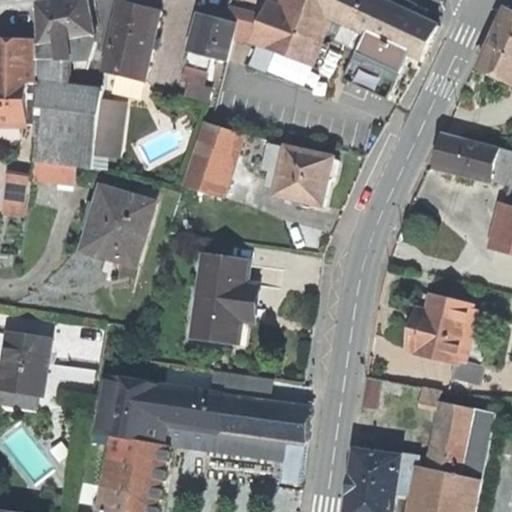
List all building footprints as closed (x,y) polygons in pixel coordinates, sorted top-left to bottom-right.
[(40,58),(69,59),(93,59),(99,44),(90,0),(67,0),(65,0),(40,5),(40,45),(40,58)] [(370,34),(413,55),(425,61),(441,27),(427,20),(431,10),(425,7),(418,4),(414,14),(398,7),(383,0),(272,0),(265,17),(256,42),(270,47),(298,59),(314,66),(334,17),(347,23),(370,34)] [(109,72),(148,81),(163,11),(148,8),(124,2),(109,72)] [(200,16),(227,23),(230,13),(202,5),(200,16)] [(236,35),(256,42),(265,17),(231,7),(230,13),(227,23),(239,27),(236,35)] [(482,69),(511,82),(511,11),(509,10),(488,56),(482,69)] [(239,27),(227,23),(200,16),(190,52),(216,59),(229,62),(236,35),(239,27)] [(361,52),(370,34),(347,23),(338,41),(361,52)] [(370,34),(361,52),(405,73),(413,55),(370,34)] [(40,58),(40,45),(9,45),(0,44),(0,127),(39,128),(39,90),(40,58)] [(216,59),(190,52),(186,66),(211,73),(213,73),(216,59)] [(405,73),(361,52),(347,80),(369,89),(392,101),(405,73)] [(69,59),(40,58),(39,90),(67,93),(69,59)] [(207,87),(211,73),(186,66),(182,80),(190,82),(185,97),(210,105),(214,89),(207,87)] [(67,93),(39,90),(39,128),(39,148),(37,162),(96,170),(98,152),(101,126),(105,101),(105,97),(67,93)] [(124,103),(105,101),(101,126),(121,128),(124,103)] [(187,186),(223,198),(234,163),(264,169),(272,141),(244,134),(207,122),(187,186)] [(118,154),(121,128),(101,126),(98,152),(118,154)] [(452,171),(511,184),(511,153),(445,136),(438,168),(452,171)] [(271,171),(267,185),(280,188),(279,194),(296,198),(294,204),(301,206),(308,208),(310,202),(326,206),(332,181),(335,181),(340,162),(336,161),(337,159),(290,147),(284,174),(271,171)] [(14,193),(29,195),(32,176),(16,174),(14,193)] [(121,263),(142,268),(158,204),(104,190),(89,249),(115,256),(123,258),(121,263)] [(26,215),(29,195),(14,193),(8,193),(6,212),(26,215)] [(496,250),(511,253),(511,207),(507,206),(496,250)] [(242,343),(244,322),(256,324),(258,313),(263,276),(250,275),(251,264),(207,258),(196,336),(242,343)] [(419,354),(456,364),(459,365),(460,361),(474,309),(474,307),(434,297),(430,313),(426,328),(416,326),(413,338),(410,348),(420,351),(419,354)] [(460,361),(468,363),(482,311),(474,309),(460,361)] [(421,310),(416,326),(426,328),(430,313),(421,310)] [(46,397),(46,394),(51,363),(52,353),(54,339),(11,333),(2,391),(5,391),(42,397),(46,397)] [(468,363),(460,361),(459,365),(456,364),(453,378),(467,382),(480,382),(484,367),(468,363)] [(51,363),(46,394),(94,401),(98,371),(51,363)] [(223,433),(228,396),(223,395),(224,390),(216,389),(215,394),(110,379),(99,433),(116,436),(167,445),(172,419),(184,421),(183,432),(206,435),(204,448),(286,460),(288,442),(223,433)] [(383,383),(370,381),(367,406),(380,408),(383,383)] [(421,405),(440,408),(443,391),(424,388),(421,405)] [(40,410),(42,397),(5,391),(3,405),(40,410)] [(223,433),(288,442),(309,445),(314,408),(228,396),(223,433)] [(434,471),(483,483),(498,413),(461,405),(449,403),(434,471)] [(167,445),(116,436),(102,511),(106,511),(161,511),(168,473),(173,446),(167,445)] [(396,511),(399,491),(404,457),(360,451),(351,511),(396,511)] [(399,491),(416,493),(421,468),(422,459),(404,457),(399,491)] [(477,511),(483,483),(434,471),(421,468),(416,493),(411,511),(477,511)]
